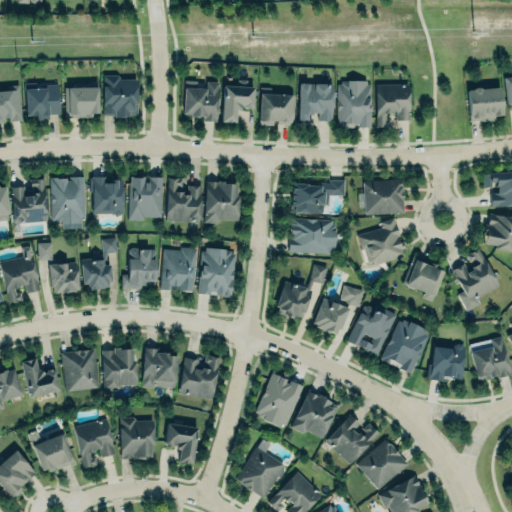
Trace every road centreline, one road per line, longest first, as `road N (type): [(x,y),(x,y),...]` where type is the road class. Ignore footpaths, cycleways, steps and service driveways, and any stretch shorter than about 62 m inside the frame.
road 1 (residential): [(0,335),(99,317),(186,320),(250,334),(396,402),(460,487)]
road 2 (residential): [(0,151),(90,144),(365,158),(511,148)]
road 3 (residential): [(265,155),(250,334),(205,498)]
road 4 (residential): [(60,511),(114,490),(148,487),(233,511)]
road 5 (residential): [(150,0),(153,147)]
